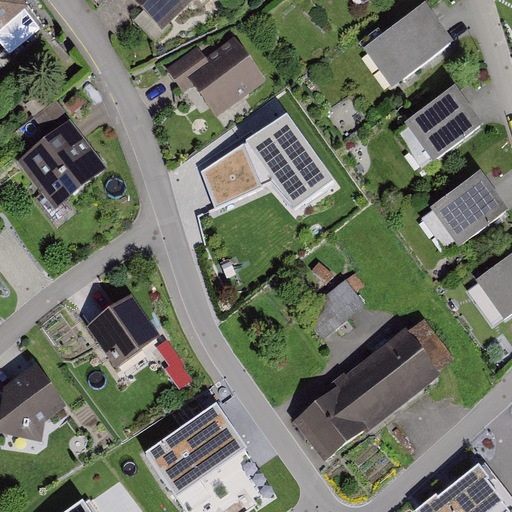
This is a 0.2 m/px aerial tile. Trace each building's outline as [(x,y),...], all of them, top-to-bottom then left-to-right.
[(29,12),(19,0),(0,0),(0,35),(26,15),(29,12)] [(129,0),(143,14),(157,28),(163,34),(197,0),(129,0)] [(364,54),(392,94),(454,50),(443,33),(426,10),(364,54)] [(40,32),(26,15),(0,35),(0,43),(10,56),(40,32)] [(199,49),(170,68),(185,91),(193,86),(213,118),(243,100),(236,88),(256,75),(235,42),(206,60),(199,49)] [(405,128),(434,167),(484,132),(470,112),(456,92),(405,128)] [(108,172),(70,124),(18,165),(56,213),(71,201),(78,195),(108,172)] [(496,198),(481,177),(431,212),(459,253),(509,217),(496,198)] [(511,260),(476,286),(505,325),(511,319),(511,260)] [(309,319),(326,341),(370,306),(352,284),(309,319)] [(162,340),(132,299),(87,331),(88,332),(106,357),(117,372),(162,340)] [(409,336),(298,419),(330,462),(441,380),(409,336)] [(155,349),(184,389),(198,378),(169,339),(155,349)] [(0,438),(43,444),(45,426),(67,411),(36,369),(3,393),(0,418),(0,438)] [(219,408),(148,457),(185,511),(195,511),(260,468),(219,408)] [(422,511),(509,511),(511,510),(511,498),(486,465),(422,511)] [(90,511),(83,501),(67,511),(90,511)]
